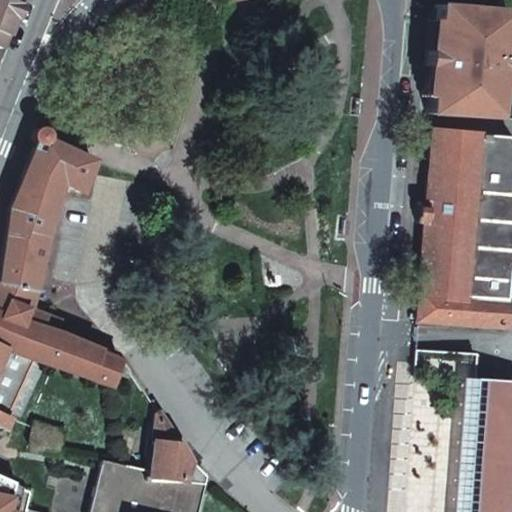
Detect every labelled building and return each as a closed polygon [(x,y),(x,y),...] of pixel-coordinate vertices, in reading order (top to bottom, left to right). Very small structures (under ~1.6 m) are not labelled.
[(0,0),(0,13),(1,12),(5,1),(13,4),(14,0),(0,0)] [(511,13),(435,8),(431,53),(426,53),(425,68),(429,68),(426,116),(511,123),(511,79),(511,83),(490,80),(494,46),(511,48),(511,13)] [(0,35),(8,15),(1,12),(0,13),(0,35)] [(502,62),(511,62),(511,48),(494,46),(490,80),(511,83),(511,79),(501,78),(502,62)] [(9,305),(29,312),(46,244),(62,183),(81,193),(92,163),(50,139),(50,135),(49,131),(47,128),(45,127),(43,126),(39,126),(35,128),(34,129),(33,132),(32,135),(33,139),(35,142),(38,143),(10,209),(2,258),(0,277),(0,313),(4,315),(9,305)] [(424,226),(416,322),(471,328),(509,331),(511,302),(507,302),(509,272),(511,272),(511,144),(507,138),(432,131),(426,204),(417,203),(415,225),(424,226)] [(40,330),(43,317),(29,312),(9,305),(4,315),(0,313),(0,344),(4,346),(33,358),(56,367),(112,388),(121,364),(100,356),(100,353),(40,330)] [(33,358),(4,346),(0,344),(0,410),(7,415),(33,358)] [(511,384),(475,382),(477,357),(413,350),(399,511),(511,511),(511,509),(511,384)] [(0,428),(3,430),(10,416),(7,415),(0,410),(0,428)] [(150,474),(203,486),(205,478),(194,467),(159,414),(150,474)] [(61,434),(34,428),(31,446),(57,452),(61,434)] [(197,511),(203,486),(150,474),(125,468),(103,463),(91,511),(197,511)] [(0,511),(27,511),(28,511),(32,492),(0,477),(0,511)]
